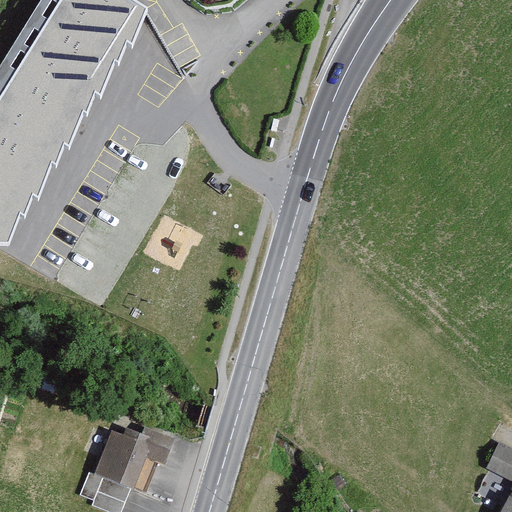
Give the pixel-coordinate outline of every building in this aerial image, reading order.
[(150,0),(54,0),(0,94),(0,224),(16,234),(150,0)] [(0,416),(14,420),(25,384),(0,376),(0,416)] [(164,443),(134,432),(131,440),(115,434),(113,441),(101,436),(85,480),(124,495),(136,462),(154,469),(164,443)] [(511,472),(511,458),(491,448),(479,471),(506,485),(511,472)] [(511,511),(511,479),(500,503),(498,502),(492,511),(511,511)]
